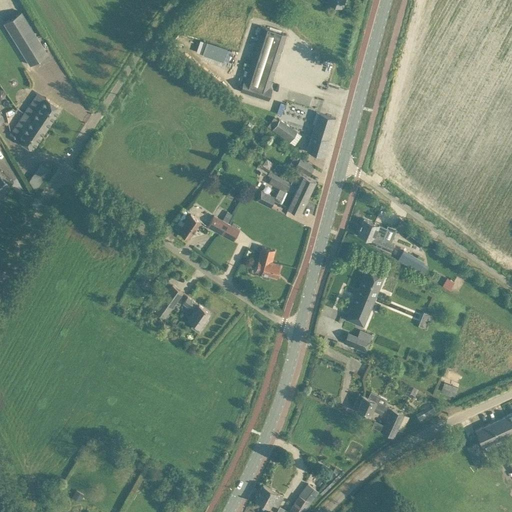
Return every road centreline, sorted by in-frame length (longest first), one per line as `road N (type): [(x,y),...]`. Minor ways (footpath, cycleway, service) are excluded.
road 1 (unclassified): [(297,332),(62,172)]
road 2 (unclassified): [(325,511),(398,447),(511,393)]
road 3 (unclassified): [(62,172),(176,0)]
road 4 (unclassified): [(511,283),(341,167)]
road 5 (tertiary): [(228,511),(266,433),(297,332)]
road 6 (tertiary): [(341,167),(386,0)]
road 7 (tertiary): [(297,332),(341,167)]
road 8 (unclassified): [(0,285),(62,172)]
